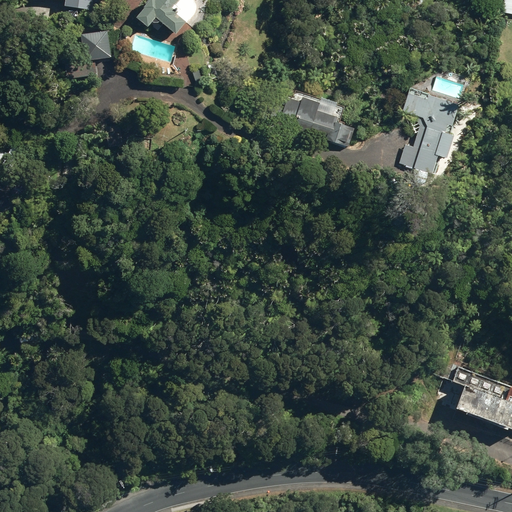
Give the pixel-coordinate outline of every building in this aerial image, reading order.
[(68,8),(95,12),(96,0),(52,0),(69,2),(68,8)] [(197,3),(192,0),(153,0),(138,19),(152,30),(156,25),(157,26),(162,26),(164,24),(180,38),(198,17),(199,14),(199,11),(199,8),(199,6),(197,3)] [(511,0),(505,0),(503,11),(511,12),(511,0)] [(84,38),(88,64),(114,60),(111,34),(84,38)] [(209,69),(212,81),(220,79),(217,67),(209,69)] [(92,76),(101,76),(101,68),(92,68),(92,76)] [(194,78),(196,84),(203,82),(201,76),(194,78)] [(414,146),(406,143),(399,163),(422,170),(417,182),(437,188),(442,173),(435,170),(440,154),(449,157),(456,134),(452,133),(460,103),(411,87),(404,110),(411,113),(420,127),(414,146)] [(282,122),(349,145),(356,126),(337,119),(339,115),(319,108),(321,100),(304,95),(302,101),(290,97),(282,122)] [(109,128),(114,149),(127,146),(122,125),(109,128)] [(3,179),(11,155),(0,151),(0,214),(21,207),(9,177),(3,179)] [(65,154),(63,188),(76,188),(77,163),(75,163),(76,155),(65,154)] [(511,428),(511,387),(459,367),(453,381),(466,386),(457,409),(511,428)]
